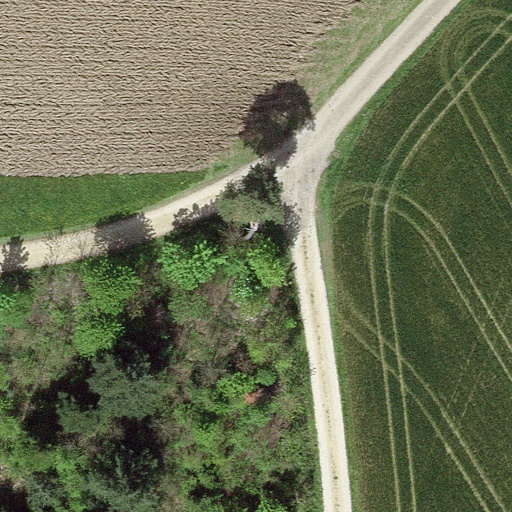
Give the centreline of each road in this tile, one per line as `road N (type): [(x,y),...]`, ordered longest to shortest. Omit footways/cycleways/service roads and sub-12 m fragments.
road 1 (track): [(360,511),(313,149),(189,213),(0,258)]
road 2 (unclassified): [(450,0),(313,149)]
